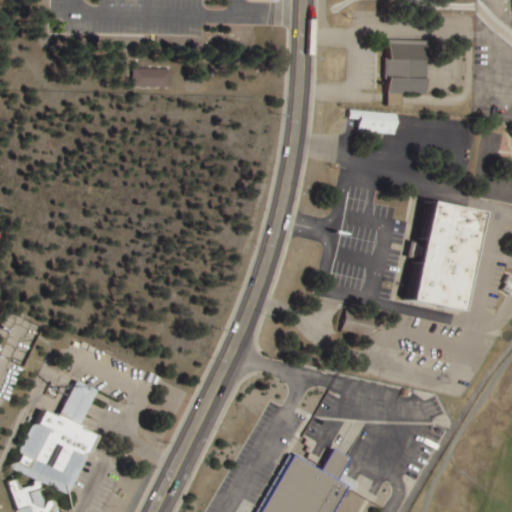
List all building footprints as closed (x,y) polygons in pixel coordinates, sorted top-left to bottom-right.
[(388,41),(426,42),(426,95),(402,95),(402,107),(388,107),(388,41)] [(168,69),(132,69),(132,87),(168,87),(168,69)] [(360,111),(396,114),(394,135),(357,132),(360,111)] [(429,200),(480,210),(458,312),(408,301),(429,200)] [(511,270),(511,292),(503,289),(510,270),(511,270)] [(376,332),(375,312),(345,313),(346,333),(376,332)] [(71,379),(95,391),(79,425),(96,433),(66,494),(9,466),(38,407),(54,414),(71,379)] [(258,511),(332,511),(347,490),(336,483),(349,460),(334,452),(322,471),(293,456),(258,511)]
